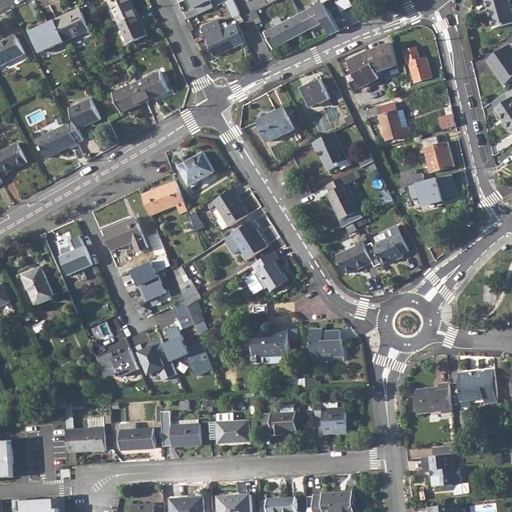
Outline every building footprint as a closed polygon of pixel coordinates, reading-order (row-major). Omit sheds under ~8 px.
[(132,0),(116,0),(110,3),(120,23),(139,14),(132,0)] [(187,0),(194,15),(212,8),(209,1),(210,0),(187,0)] [(285,0),(279,0),(253,10),(257,21),(289,9),(285,0)] [(334,0),(339,11),(351,5),(348,0),(320,0),(322,2),(325,1),(326,0),(334,0)] [(511,9),(509,0),(487,0),(495,28),(511,23),(511,9)] [(314,7),(304,13),(266,33),(275,48),(324,22),(331,35),(340,31),(335,21),(325,1),(322,2),(314,7)] [(302,8),(304,13),(314,7),(312,3),(302,8)] [(82,8),(56,19),(66,42),(82,35),(91,31),(92,30),(82,8)] [(139,14),(120,23),(129,44),(149,35),(139,14)] [(66,42),(56,19),(32,31),(42,53),(66,42)] [(217,56),(247,42),(238,23),(230,27),(228,24),(222,27),(219,20),(204,27),(209,37),(208,38),(217,56)] [(91,31),(82,35),(84,40),(93,36),(91,31)] [(16,34),(0,42),(0,66),(26,53),(16,34)] [(362,87),(400,72),(397,63),(393,43),(349,60),(362,87)] [(488,61),(493,68),(495,67),(499,73),(497,75),(505,86),(511,80),(511,46),(511,45),(488,61)] [(416,47),(403,51),(408,65),(410,64),(416,82),(432,78),(426,58),(420,60),(416,47)] [(145,80),(138,83),(147,101),(170,90),(162,72),(145,80)] [(321,79),(302,88),(311,108),(330,99),(321,79)] [(147,101),(138,83),(114,93),(122,112),(147,101)] [(511,88),(505,94),(510,100),(496,109),(498,112),(511,132),(511,88)] [(76,122),(70,124),(79,142),(85,139),(80,129),(102,118),(93,98),(70,108),(76,122)] [(397,103),(367,110),(368,117),(380,114),(387,140),(410,134),(405,110),(399,111),(397,103)] [(439,118),(443,129),(456,126),(451,106),(445,108),(447,115),(439,118)] [(285,108),(259,120),(269,142),(295,129),(285,108)] [(352,116),(345,119),(348,126),(355,123),(352,116)] [(70,124),(70,123),(39,139),(48,158),(73,145),(74,147),(81,144),(79,142),(70,124)] [(349,158),(335,132),(313,143),(317,151),(319,150),(323,157),(324,157),(330,169),(341,164),(343,169),(354,163),(350,157),(349,158)] [(438,136),(422,140),(431,173),(455,166),(448,142),(440,145),(438,136)] [(20,143),(0,153),(0,173),(2,178),(9,175),(8,173),(29,163),(20,143)] [(191,161),(180,168),(190,185),(215,171),(204,152),(190,160),(191,161)] [(371,153),(359,159),(363,167),(376,161),(371,153)] [(416,169),(412,170),(416,183),(425,181),(426,180),(424,173),(418,175),(416,169)] [(412,170),(402,173),(405,186),(411,184),(416,183),(412,170)] [(353,173),(327,186),(330,192),(328,193),(342,220),(361,210),(348,184),(357,179),(353,173)] [(416,183),(411,184),(426,215),(443,207),(439,200),(432,203),(431,200),(429,196),(439,191),(433,179),(426,183),(425,181),(416,183)] [(177,180),(170,184),(174,193),(181,190),(177,180)] [(170,184),(143,195),(151,215),(178,204),(182,212),(189,209),(181,190),(174,193),(170,184)] [(240,194),(235,187),(235,188),(215,200),(218,204),(225,216),(220,220),(225,229),(231,225),(250,214),(238,195),(240,194)] [(197,212),(191,215),(198,231),(205,227),(197,212)] [(134,241),(138,252),(148,248),(136,217),(106,230),(114,250),(134,241)] [(256,219),(234,233),(249,259),(269,246),(258,228),(260,226),(256,219)] [(411,250),(399,225),(390,229),(391,229),(380,235),(383,241),(375,245),(384,264),(396,258),(397,259),(405,255),(404,253),(411,250)] [(425,239),(430,249),(440,242),(433,233),(425,239)] [(383,241),(380,235),(375,238),(378,244),(383,241)] [(375,262),(364,239),(356,243),(358,247),(339,257),(348,274),(360,268),(361,270),(375,262)] [(94,264),(86,246),(62,256),(70,274),(94,264)] [(276,250),(254,265),(258,272),(257,272),(267,288),(270,286),(273,291),(291,279),(287,271),(285,272),(278,260),(280,258),(276,250)] [(172,266),(168,256),(133,271),(136,280),(138,279),(148,301),(167,293),(158,272),(172,266)] [(33,274),(25,278),(37,306),(55,297),(42,267),(32,271),(33,274)] [(190,280),(180,285),(189,306),(197,301),(201,298),(196,289),(195,289),(190,280)] [(4,284),(0,285),(0,307),(2,306),(6,317),(16,313),(4,284)] [(189,306),(187,301),(174,306),(180,320),(176,322),(178,326),(167,331),(171,341),(165,344),(167,350),(171,358),(172,361),(188,354),(197,376),(215,369),(194,318),(189,306)] [(197,301),(189,306),(194,318),(202,313),(197,301)] [(267,332),(257,332),(258,344),(259,362),(268,362),(268,357),(293,355),(292,328),(281,328),(281,333),(275,334),(274,333),(267,333),(267,332)] [(343,347),(343,341),(343,332),(326,333),(326,330),(314,331),(315,354),(315,360),(317,362),(336,361),(336,358),(346,357),(346,347),(343,347)] [(165,344),(162,338),(147,345),(146,343),(139,347),(151,374),(160,370),(165,380),(178,375),(172,361),(171,358),(163,361),(159,353),(167,350),(165,344)] [(99,357),(107,377),(123,371),(128,383),(145,376),(135,349),(117,356),(115,351),(99,357)] [(499,385),(497,368),(487,369),(487,371),(479,372),(478,373),(471,373),(471,371),(460,372),(464,406),(472,405),(472,399),(487,397),(487,402),(500,400),(499,385)] [(300,378),(291,379),(291,388),(300,387),(300,378)] [(308,378),(300,378),(300,387),(308,387),(308,378)] [(318,378),(308,378),(308,387),(319,387),(318,378)] [(455,411),(452,382),(441,383),(441,388),(436,389),(435,387),(418,389),(420,412),(444,410),(444,412),(455,411)] [(190,401),(181,402),(181,410),(191,410),(190,401)] [(77,425),(76,408),(87,407),(87,402),(68,403),(70,426),(77,425)] [(349,432),(348,407),(339,408),(339,403),(317,404),(318,418),(325,417),(326,434),(349,432)] [(281,414),(265,415),(266,433),(274,433),(275,436),(285,435),(285,430),(299,430),(297,406),(281,407),(281,414)] [(83,429),(68,430),(70,452),(107,451),(105,418),(89,418),(89,429),(83,429)] [(181,425),(173,426),(174,446),(202,445),(201,424),(200,424),(200,420),(180,420),(181,425)] [(218,422),(219,439),(227,439),(228,443),(251,442),(252,440),(259,440),(258,420),(218,422)] [(137,430),(121,431),(122,450),(157,448),(156,439),(161,438),(161,433),(156,433),(156,429),(137,430)] [(466,436),(457,437),(458,443),(458,446),(467,445),(466,436)] [(0,477),(11,476),(9,440),(0,440),(0,477)] [(458,443),(434,445),(435,453),(454,452),(459,452),(458,446),(458,443)] [(435,453),(426,454),(428,469),(432,468),(434,484),(443,483),(444,489),(455,488),(454,482),(464,481),(462,466),(455,466),(454,452),(435,453)] [(355,511),(355,493),(338,494),(338,492),(324,493),(324,495),(315,495),(315,511),(355,511)] [(237,496),(236,495),(220,496),(220,511),(253,511),(252,495),(237,496)] [(205,511),(205,497),(172,499),(173,511),(205,511)] [(298,511),(298,497),(270,499),(270,511),(298,511)] [(57,511),(57,498),(14,501),(14,511),(57,511)] [(456,502),(429,504),(429,511),(457,511),(457,504),(456,502)] [(156,511),(156,506),(156,503),(133,505),(133,511),(156,511)]
